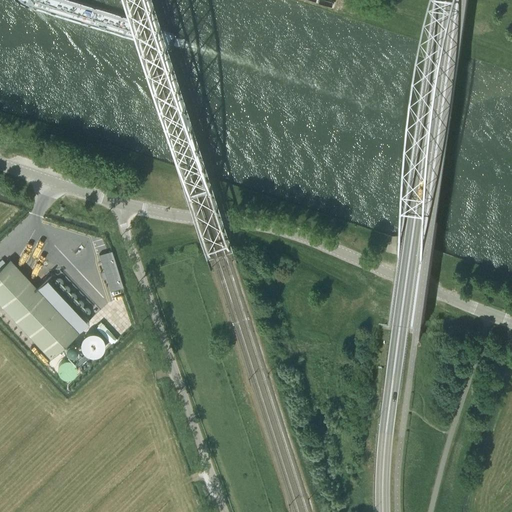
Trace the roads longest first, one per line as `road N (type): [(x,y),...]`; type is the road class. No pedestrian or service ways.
road 1 (tertiary): [(383,511),(383,453),(446,0)]
road 2 (tertiary): [(511,322),(294,232),(125,206)]
road 3 (unclassified): [(223,511),(126,234),(125,206)]
road 4 (tertiary): [(125,206),(0,165)]
